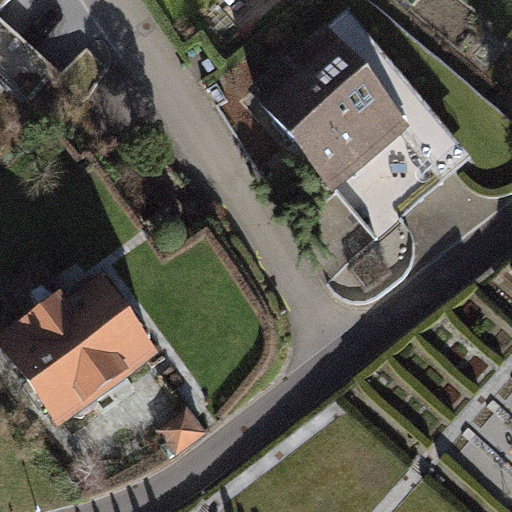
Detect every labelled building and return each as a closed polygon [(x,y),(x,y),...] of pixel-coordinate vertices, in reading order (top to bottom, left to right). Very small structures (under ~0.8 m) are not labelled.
[(353,13),(271,81),(346,170),(428,101),(353,13)] [(62,76),(0,22),(0,83),(32,110),(62,76)] [(110,160),(73,115),(35,145),(71,191),(110,160)] [(32,300),(0,328),(0,350),(55,426),(155,353),(97,272),(62,298),(55,288),(32,300)] [(186,407),(155,430),(175,457),(206,434),(186,407)]
